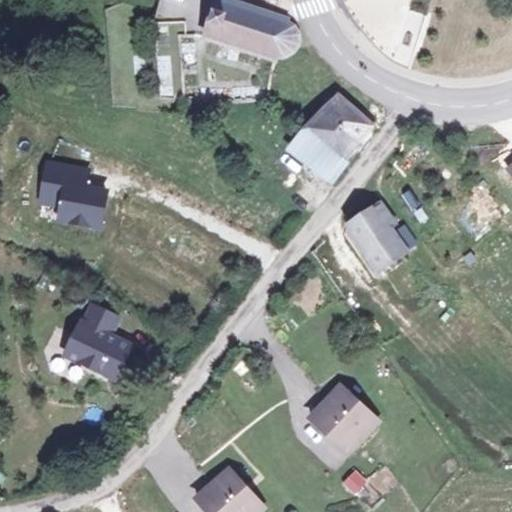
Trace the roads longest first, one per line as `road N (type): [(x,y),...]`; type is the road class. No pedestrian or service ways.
road 1 (residential): [(413,97),(124,474),(100,494),(35,511)]
road 2 (track): [(94,171),(203,216),(281,268)]
road 3 (tertiary): [(413,97),(355,64),(313,0)]
